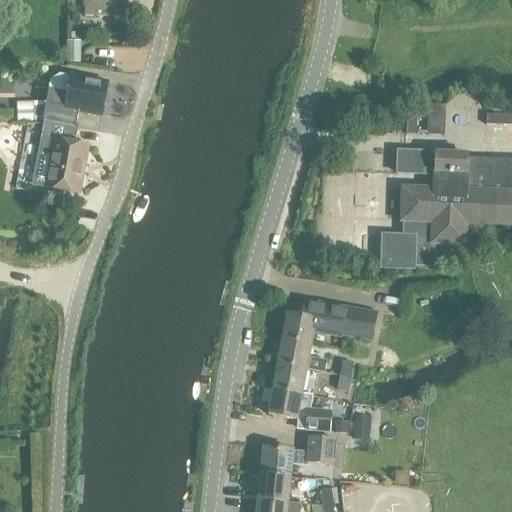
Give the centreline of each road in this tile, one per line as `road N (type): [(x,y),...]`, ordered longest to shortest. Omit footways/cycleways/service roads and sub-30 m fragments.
road 1 (unclassified): [(56,511),(67,357),(84,274),(129,153),(169,0)]
road 2 (unclassified): [(209,511),(242,309),(328,0)]
